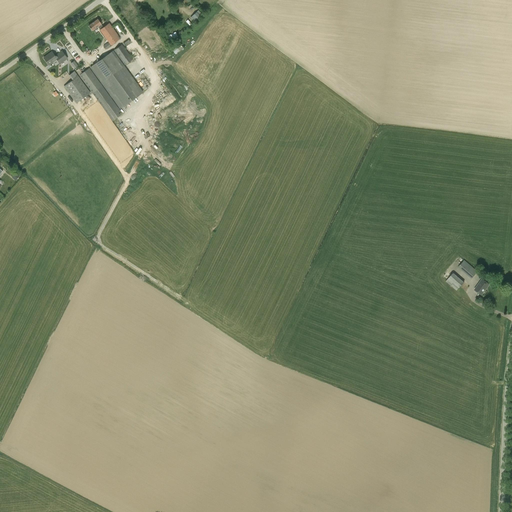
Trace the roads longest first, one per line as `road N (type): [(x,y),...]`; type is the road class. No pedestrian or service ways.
road 1 (tertiary): [(501,511),(511,329)]
road 2 (unclassified): [(0,72),(99,0)]
